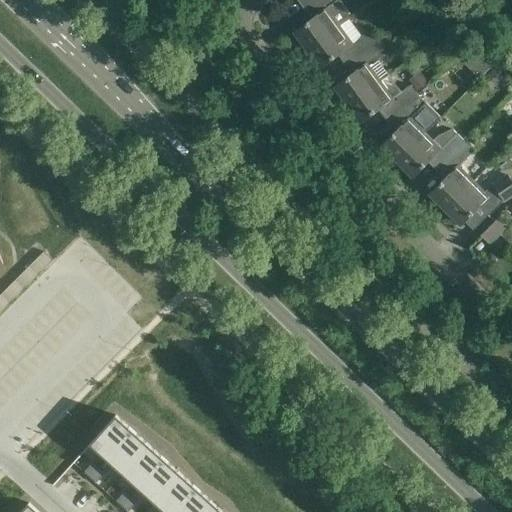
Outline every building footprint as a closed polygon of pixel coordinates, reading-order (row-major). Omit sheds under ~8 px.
[(295,32),(307,48),(349,18),(352,17),(338,0),(302,0),(315,17),(295,32)] [(339,27),(349,18),(307,48),(321,67),(352,44),(339,27)] [(372,44),(377,40),(369,30),(360,37),(368,47),(372,44)] [(384,51),(377,40),(372,44),(368,47),(375,57),(384,51)] [(476,48),(462,62),(479,78),(496,62),(476,48)] [(347,103),(387,74),(377,62),(369,68),(366,64),(351,75),(335,87),(347,103)] [(485,77),(495,87),(503,79),(493,69),(485,77)] [(428,83),(420,71),(408,80),(417,92),(428,83)] [(387,74),(347,103),(361,122),(381,107),(389,117),(407,102),(416,95),(409,86),(400,92),(387,74)] [(423,103),(416,95),(407,102),(389,117),(390,118),(400,127),(382,146),(397,161),(400,158),(404,154),(424,133),(439,118),(423,103)] [(430,159),(439,167),(464,142),(451,129),(437,136),(433,141),(424,133),(397,161),(413,177),(430,159)] [(464,142),(439,167),(448,176),(430,194),(445,209),(473,181),(458,167),(473,151),(464,142)] [(484,192),(473,181),(445,209),(461,225),(479,207),(488,216),(503,201),(511,194),(511,181),(507,175),(484,192)] [(489,243),(499,234),(507,226),(498,217),(480,234),(489,243)] [(44,251),(0,295),(0,314),(54,261),(53,260),(44,251)] [(106,460),(132,431),(116,416),(89,445),(106,460)] [(122,474),(148,445),(132,431),(106,460),(122,474)] [(138,489),(164,460),(148,445),(122,474),(138,489)] [(154,503),(181,474),(164,460),(138,489),(154,503)] [(93,463),(84,472),(90,477),(98,468),(93,463)] [(98,468),(90,477),(96,483),(104,474),(98,468)] [(163,511),(175,511),(197,489),(181,474),(154,503),(163,511)] [(204,511),(213,503),(197,489),(175,511),(204,511)] [(125,492),(117,501),(122,506),(131,497),(125,492)] [(131,497),(122,506),(129,511),(137,503),(131,497)] [(38,511),(29,503),(20,511),(38,511)] [(222,511),(213,503),(204,511),(222,511)]
